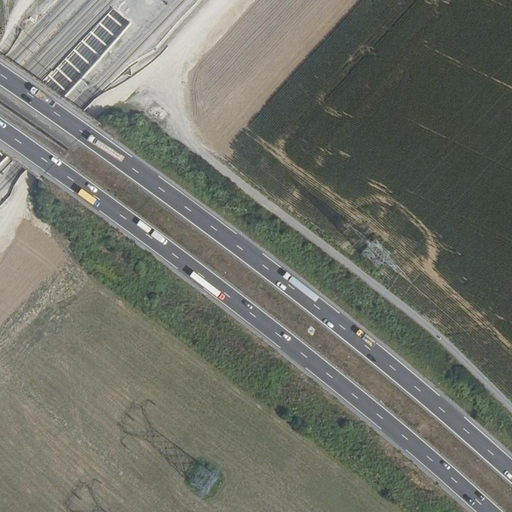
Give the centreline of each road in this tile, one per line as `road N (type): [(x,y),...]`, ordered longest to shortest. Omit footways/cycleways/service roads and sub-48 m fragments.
road 1 (motorway): [(511,471),(320,306),(0,74)]
road 2 (motorway): [(0,128),(218,290),(486,511)]
road 3 (track): [(155,73),(184,143),(436,333),(511,408)]
road 4 (track): [(0,229),(26,176),(97,102),(155,73)]
